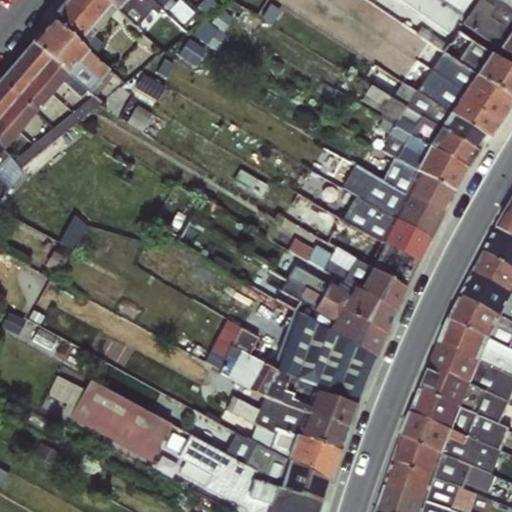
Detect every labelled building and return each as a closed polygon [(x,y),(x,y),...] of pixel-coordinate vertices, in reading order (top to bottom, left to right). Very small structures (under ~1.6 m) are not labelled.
[(70,0),(0,87),(0,117),(75,68),(65,81),(74,74),(97,92),(116,68),(98,54),(86,36),(114,0),(141,21),(134,12),(140,5),(136,0),(70,0)] [(406,0),(451,32),(473,0),(406,0)] [(457,32),(511,71),(511,8),(499,0),(477,0),(462,23),(457,32)] [(511,0),(499,0),(511,8),(511,0)] [(511,71),(457,32),(451,44),(446,46),(441,53),(511,101),(511,71)] [(511,102),(511,101),(441,53),(414,38),(407,51),(435,71),(430,81),(443,88),(435,107),(487,138),(511,102)] [(487,138),(435,107),(418,94),(400,82),(390,98),(476,153),(487,138)] [(381,119),(465,168),(476,153),(390,98),(369,87),(360,101),(381,114),(379,118),(381,119)] [(30,174),(86,133),(73,116),(17,157),(30,174)] [(465,168),(381,119),(376,130),(386,134),(381,142),(385,143),(381,151),(393,157),(455,190),(465,168)] [(455,190),(393,157),(380,181),(443,216),(455,190)] [(443,216),(380,181),(370,176),(357,199),(432,238),(443,216)] [(432,238),(357,199),(354,198),(348,208),(359,216),(353,227),(418,263),(432,238)] [(511,239),(511,217),(506,214),(497,231),(511,239)] [(418,263),(353,227),(338,218),(325,243),(335,249),(402,288),(404,288),(418,263)] [(511,239),(497,231),(486,255),(511,269),(511,239)] [(402,288),(335,249),(331,255),(314,246),(312,250),(292,240),(286,251),(352,287),(393,311),(402,288)] [(511,269),(486,255),(476,274),(511,294),(511,269)] [(393,311),(352,287),(344,300),(343,294),(293,268),(287,280),(383,335),(393,311)] [(383,335),(287,280),(267,269),(262,274),(283,286),(281,292),(300,301),(294,312),(374,357),(383,335)] [(511,294),(476,274),(462,301),(511,325),(511,294)] [(511,325),(462,301),(450,322),(511,352),(511,325)] [(374,357),(294,312),(278,354),(278,374),(354,405),(374,357)] [(511,352),(450,322),(441,346),(511,378),(511,352)] [(278,374),(278,354),(259,346),(251,358),(229,348),(218,375),(263,398),(347,428),(354,405),(278,374)] [(509,403),(511,395),(511,378),(441,346),(431,373),(509,403)] [(60,373),(52,394),(72,402),(80,382),(60,373)] [(499,425),(509,403),(431,373),(422,393),(499,425)] [(89,382),(72,422),(158,456),(174,416),(89,382)] [(507,429),(499,425),(422,393),(410,414),(468,439),(498,451),(507,429)] [(302,428),(259,411),(231,396),(225,411),(262,429),(256,446),(326,481),(338,451),(299,434),(302,428)] [(347,428),(263,398),(259,411),(302,428),(299,434),(338,451),(340,452),(347,428)] [(326,481),(256,446),(192,411),(189,417),(233,442),(226,455),(320,502),(326,481)] [(460,462),(468,439),(410,414),(402,439),(460,462)] [(259,511),(317,511),(320,502),(226,455),(188,436),(176,459),(209,477),(202,490),(242,510),(259,511)] [(453,485),(460,462),(402,439),(392,466),(453,485)] [(445,509),(453,485),(392,466),(385,489),(445,509)] [(452,511),(445,509),(385,489),(376,511),(452,511)] [(222,511),(223,510),(201,496),(193,511),(222,511)]
